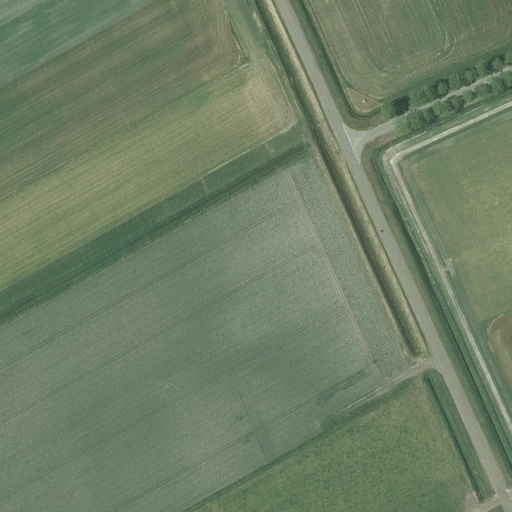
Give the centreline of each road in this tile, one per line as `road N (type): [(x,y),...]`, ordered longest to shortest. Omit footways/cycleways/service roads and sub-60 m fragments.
road 1 (unclassified): [(510,511),(347,146)]
road 2 (unclassified): [(347,146),(511,72)]
road 3 (unclassified): [(347,146),(280,0)]
